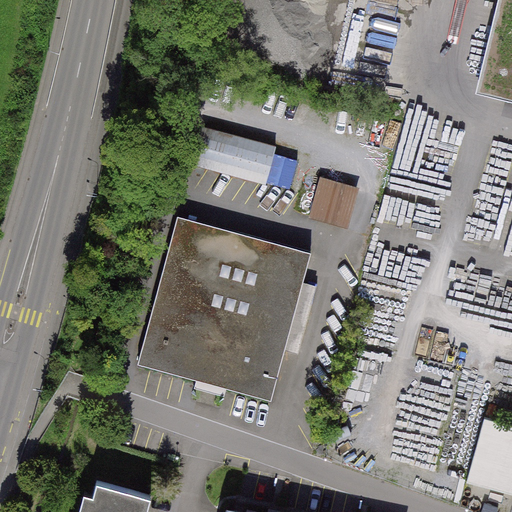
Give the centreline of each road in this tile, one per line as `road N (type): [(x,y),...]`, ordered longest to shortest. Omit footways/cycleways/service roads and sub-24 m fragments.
road 1 (unclassified): [(3,380),(96,0)]
road 2 (residential): [(67,384),(435,511)]
